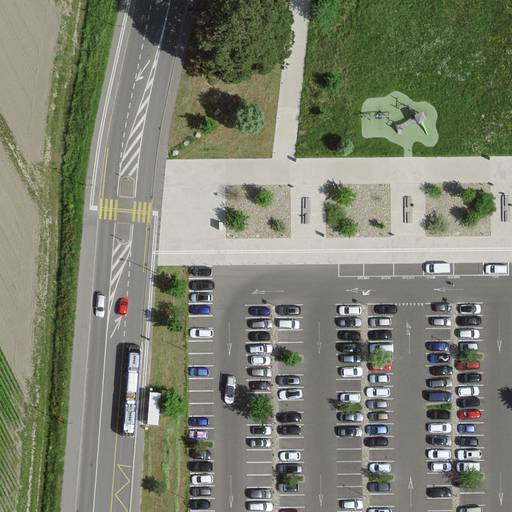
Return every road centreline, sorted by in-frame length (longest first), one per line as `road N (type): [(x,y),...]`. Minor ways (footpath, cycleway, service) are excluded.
road 1 (tertiary): [(163,33),(114,156),(105,349)]
road 2 (tertiary): [(105,349),(137,252),(163,33)]
road 3 (tertiary): [(105,349),(93,511)]
